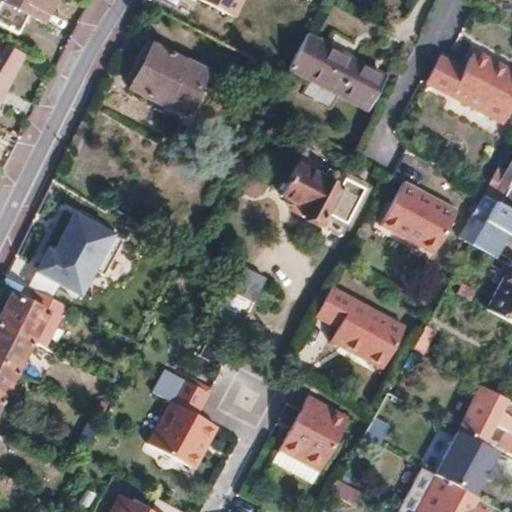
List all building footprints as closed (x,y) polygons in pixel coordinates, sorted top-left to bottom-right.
[(0,0),(2,1),(0,4),(0,23),(18,34),(28,15),(44,23),(56,0),(0,0)] [(194,0),(230,18),(239,0),(194,0)] [(363,108),(382,74),(304,34),(286,68),(363,108)] [(183,62),(150,44),(128,86),(160,104),(183,62)] [(0,101),(18,66),(24,56),(6,46),(1,57),(0,56),(0,101)] [(468,57),(501,75),(504,69),(471,50),(468,57)] [(511,100),(511,72),(504,69),(501,75),(468,57),(462,69),(438,56),(423,83),(499,125),(511,100)] [(317,158),(302,150),(279,196),(301,208),(297,216),(316,225),(321,215),(335,187),(309,173),(317,158)] [(511,159),(505,173),(495,168),(481,194),(498,203),(504,193),(511,197),(511,159)] [(365,190),(341,177),(335,187),(321,215),(345,228),(365,190)] [(397,229),(410,236),(408,242),(432,254),(456,211),(402,183),(379,226),(394,234),(397,229)] [(511,210),(498,203),(481,194),(468,218),(479,224),(468,244),(491,257),(511,218),(511,210)] [(75,239),(87,214),(55,198),(43,223),(55,229),(38,262),(56,272),(72,238),(75,239)] [(91,205),(87,214),(98,220),(102,212),(91,205)] [(394,234),(408,242),(410,236),(397,229),(394,234)] [(511,267),(507,265),(482,309),(511,325),(511,267)] [(259,282),(232,267),(204,319),(231,335),(259,282)] [(45,312),(4,291),(0,299),(0,324),(31,340),(45,312)] [(327,293),(312,320),(334,332),(327,346),(378,375),(400,334),(327,293)] [(31,340),(0,324),(0,363),(15,371),(31,340)] [(413,352),(421,356),(435,333),(426,328),(413,352)] [(15,371),(0,363),(0,398),(1,399),(15,371)] [(180,377),(178,381),(203,395),(205,391),(180,377)] [(191,417),(203,395),(178,381),(143,444),(185,467),(197,443),(202,445),(212,428),(191,417)] [(511,405),(503,401),(478,387),(454,432),(474,442),(479,445),(490,424),(511,436),(511,443),(507,453),(511,456),(511,405)] [(376,445),(399,402),(384,393),(372,416),(360,436),(376,445)] [(300,414),(290,432),(285,430),(275,449),(315,471),(343,419),(313,402),(303,397),(295,412),(300,414)] [(316,398),(313,402),(343,419),(346,414),(316,398)] [(295,412),(285,430),(290,432),(300,414),(295,412)] [(511,463),(479,445),(474,442),(467,455),(511,479),(511,463)] [(202,445),(197,443),(185,467),(189,469),(202,445)] [(475,511),(466,507),(471,497),(432,476),(417,467),(392,511),(394,511),(475,511)] [(333,492),(351,502),(357,492),(339,482),(333,492)] [(147,511),(118,496),(109,511),(147,511)]
